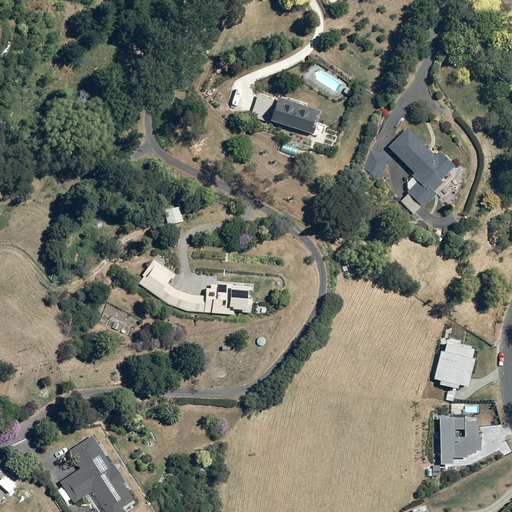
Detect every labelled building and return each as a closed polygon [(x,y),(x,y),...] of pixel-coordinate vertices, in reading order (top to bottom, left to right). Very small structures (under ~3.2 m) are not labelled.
[(269,122),(312,136),(315,126),(314,126),(319,112),(276,98),(275,101),(256,95),(250,115),(269,121),(269,122)] [(435,155),(407,128),(388,147),(414,173),(412,176),(418,181),(407,192),(409,193),(401,201),(414,214),(422,206),(423,208),(437,194),(434,192),(443,183),(441,180),(455,166),(439,151),(435,155)] [(380,181),(390,156),(372,150),(366,167),(380,181)] [(155,206),(158,221),(174,217),(170,202),(155,206)] [(408,221),(415,227),(420,222),(413,216),(408,221)] [(186,311),(232,315),(232,312),(249,313),(250,299),(249,299),(250,287),(230,285),(230,284),(216,283),(216,285),(210,284),(209,289),(205,288),(204,296),(189,295),(174,290),(168,285),(170,279),(171,279),(174,275),(152,260),(141,276),(142,277),(137,283),(167,304),(186,311)] [(470,350),(446,344),(443,354),(440,353),(432,381),(439,382),(438,386),(456,390),(457,387),(464,389),(472,361),(468,360),(470,350)] [(476,419),(437,419),(438,467),(452,467),(452,460),(466,460),(466,457),(468,457),(468,455),(473,455),(473,452),(478,452),(478,426),(476,426),(476,419)] [(110,467),(90,436),(66,452),(78,469),(57,483),(72,504),(90,492),(102,511),(122,511),(120,508),(132,501),(121,484),(123,483),(112,465),(110,467)]
